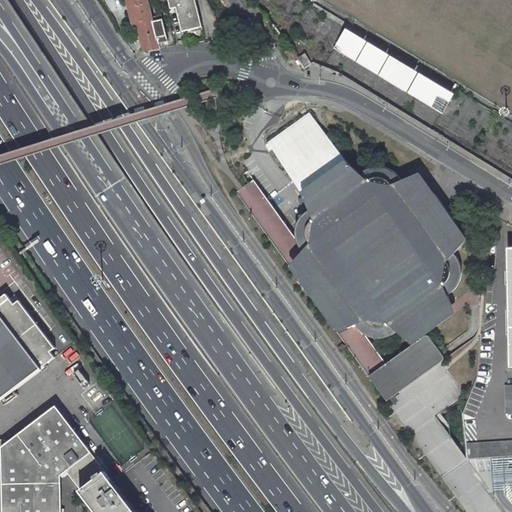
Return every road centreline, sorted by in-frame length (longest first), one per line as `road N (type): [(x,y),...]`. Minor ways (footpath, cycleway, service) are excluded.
road 1 (trunk): [(410,511),(330,418),(34,0)]
road 2 (trunk): [(377,511),(18,0)]
road 3 (trunk): [(290,511),(0,96)]
road 4 (trunk): [(337,511),(91,159)]
road 5 (trunk): [(0,163),(250,511)]
road 6 (primary): [(425,511),(179,163)]
road 7 (unclassified): [(511,192),(337,91),(272,80)]
road 8 (trunk): [(91,159),(0,10)]
road 9 (trunk): [(91,159),(0,47)]
